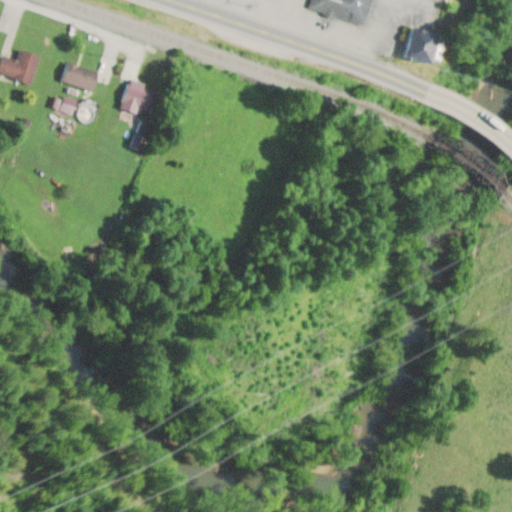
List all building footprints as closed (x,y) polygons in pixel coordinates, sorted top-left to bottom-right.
[(311,0),(310,8),(367,24),(373,0),(311,0)] [(449,35),(411,27),(406,55),(444,62),(449,35)] [(41,54),(21,48),(17,58),(3,54),(0,63),(0,71),(32,83),(41,54)] [(93,91),(101,73),(69,59),(62,78),(93,91)] [(147,111),(159,91),(135,77),(119,104),(137,115),(141,108),(147,111)] [(154,125),(143,119),(132,144),(142,149),(154,125)]
